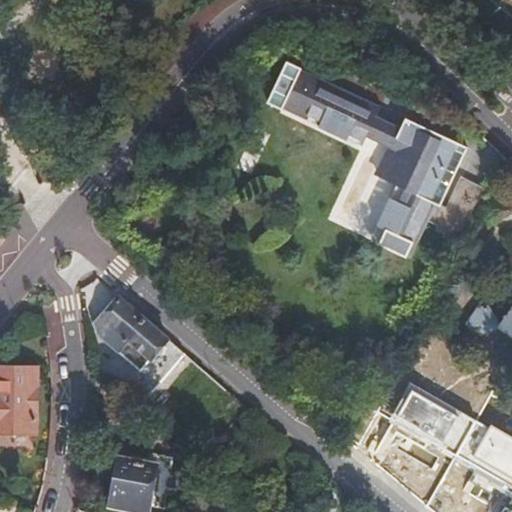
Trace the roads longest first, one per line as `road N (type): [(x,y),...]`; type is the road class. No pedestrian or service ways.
road 1 (residential): [(56,229),(212,33),(252,10),(342,5),(382,17),(511,129)]
road 2 (residential): [(399,511),(118,270),(56,229)]
road 3 (residential): [(52,511),(71,410),(48,264),(56,229)]
